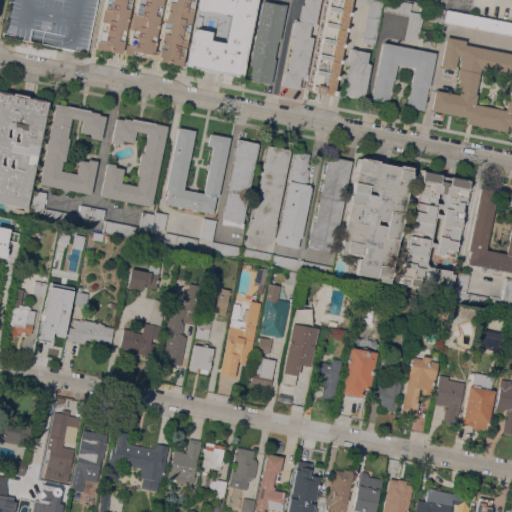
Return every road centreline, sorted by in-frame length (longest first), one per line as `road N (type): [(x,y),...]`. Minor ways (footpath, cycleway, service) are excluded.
road 1 (residential): [(511,472),(0,367)]
road 2 (residential): [(511,159),(0,55)]
